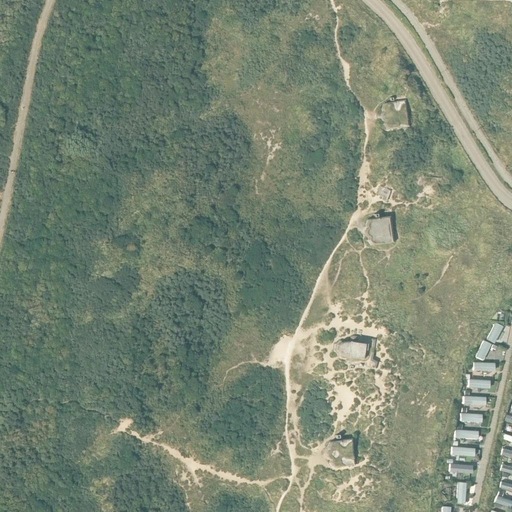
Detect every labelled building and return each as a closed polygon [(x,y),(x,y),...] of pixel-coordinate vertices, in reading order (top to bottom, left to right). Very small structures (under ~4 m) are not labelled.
[(436,0),(418,0),(429,13),(440,5),(436,0)] [(413,71),(389,71),(389,83),(408,83),(408,75),(413,75),(413,71)] [(501,85),(493,91),(503,104),(511,97),(511,96),(511,88),(511,87),(511,85),(509,82),(503,87),(501,85)] [(384,123),(382,126),(385,128),(385,129),(386,129),(386,130),(387,130),(388,130),(388,131),(389,131),(409,128),(405,101),(386,104),(385,104),(384,105),(383,105),(383,106),(380,111),(382,113),(381,113),(381,114),(380,114),(380,115),(380,116),(379,116),(379,117),(379,118),(379,119),(379,120),(380,120),(380,121),(381,121),(381,122),(382,122),(382,123),(383,123),(384,123)] [(415,175),(414,199),(438,199),(439,176),(415,175)] [(385,202),(390,191),(378,186),(373,198),(385,202)] [(367,242),(369,246),(370,246),(370,247),(371,247),(372,247),(373,247),(393,244),(390,217),(369,220),(368,220),(368,221),(367,221),(367,222),(366,222),(365,227),(366,229),(366,230),(365,230),(365,231),(364,231),(364,232),(364,233),(364,234),(364,235),(364,236),(364,237),(365,237),(365,238),(366,238),(366,239),(367,239),(368,239),(367,242)] [(493,343),(502,326),(495,322),(486,339),(493,343)] [(372,362),(375,339),(354,336),(353,336),(352,336),(351,336),(351,337),(350,337),(350,338),(349,338),(349,339),(349,342),(339,340),(334,344),(333,351),(336,356),(346,358),(345,362),(346,363),(346,364),(347,365),(348,366),(349,366),(352,367),(376,370),(377,365),(372,362)] [(475,357),(483,360),(490,343),(482,340),(475,357)] [(395,356),(400,367),(408,369),(407,373),(418,376),(418,377),(417,377),(416,380),(421,381),(421,379),(427,381),(429,373),(437,375),(441,360),(435,358),(435,357),(434,357),(436,351),(414,345),(397,352),(395,356)] [(472,362),(472,370),(493,371),(494,362),(472,362)] [(485,405),(486,396),(463,395),(462,404),(485,405)] [(481,422),(481,413),(460,412),(460,421),(481,422)] [(477,438),(478,430),(454,429),(454,437),(477,438)] [(351,439),(330,442),(329,442),(329,443),(328,443),(326,448),(328,451),(327,451),(327,452),(326,453),(325,454),(325,455),(325,456),(325,457),(325,458),(326,459),(326,460),(327,461),(328,461),(329,461),(328,463),(331,467),(332,468),(333,468),(335,469),(354,466),(351,439)] [(501,464),(500,470),(511,472),(511,450),(502,448),(501,454),(511,456),(511,462),(511,466),(501,464)] [(407,473),(402,496),(426,501),(430,478),(407,473)] [(456,482),(455,503),(464,503),(465,482),(456,482)]
